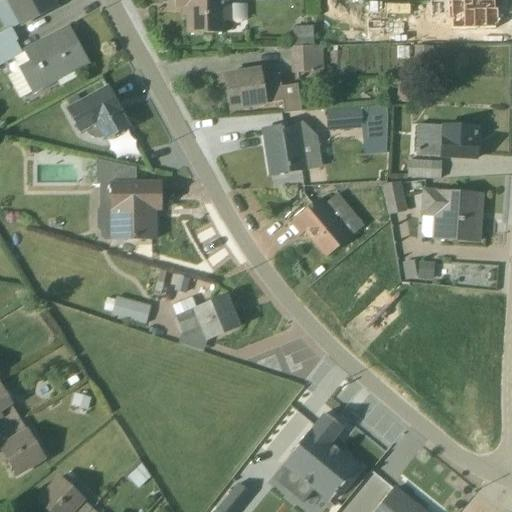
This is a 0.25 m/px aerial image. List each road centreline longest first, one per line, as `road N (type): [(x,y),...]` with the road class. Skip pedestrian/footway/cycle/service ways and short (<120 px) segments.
road 1 (residential): [(511,472),(464,460),(358,376),(297,315),(221,210),(109,0)]
road 2 (residential): [(511,321),(511,442)]
